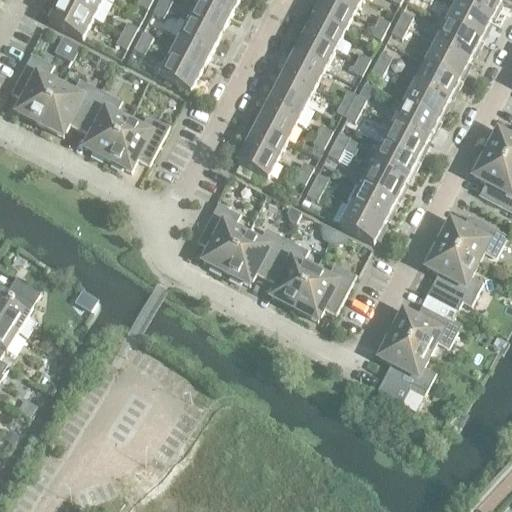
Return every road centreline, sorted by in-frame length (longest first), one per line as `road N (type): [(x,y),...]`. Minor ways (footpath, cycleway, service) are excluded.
road 1 (residential): [(361,348),(511,61)]
road 2 (residential): [(361,348),(333,356),(178,274),(164,243),(170,221)]
road 3 (residential): [(170,221),(281,0)]
road 4 (residential): [(170,221),(0,129)]
